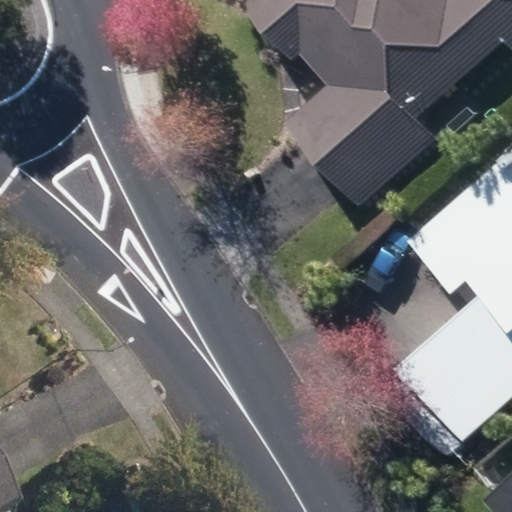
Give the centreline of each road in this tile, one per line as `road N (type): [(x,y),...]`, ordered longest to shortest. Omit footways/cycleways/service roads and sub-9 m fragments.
road 1 (residential): [(86,62),(229,389)]
road 2 (residential): [(229,389),(0,186)]
road 3 (residential): [(229,389),(301,511)]
road 4 (residential): [(86,62),(69,99),(41,127),(0,146)]
